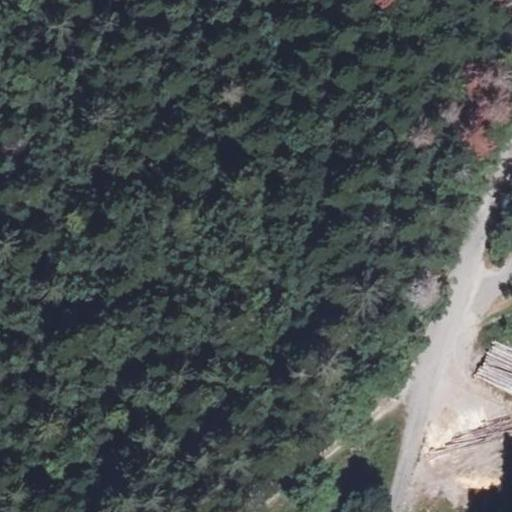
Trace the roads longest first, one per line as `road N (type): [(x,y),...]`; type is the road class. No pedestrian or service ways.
road 1 (tertiary): [(511,151),(465,264),(396,511)]
road 2 (track): [(261,511),(443,335)]
